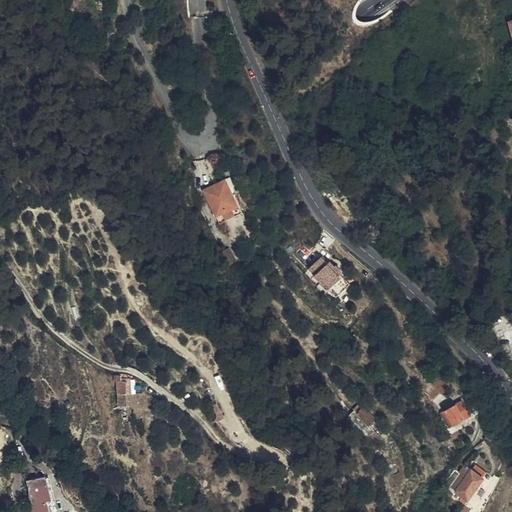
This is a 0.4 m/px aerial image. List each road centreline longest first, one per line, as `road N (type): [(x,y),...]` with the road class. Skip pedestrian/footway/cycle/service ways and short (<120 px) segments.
road 1 (motorway): [(0,332),(213,129),(383,0)]
road 2 (tertiary): [(511,401),(472,349),(325,219),(227,0)]
road 3 (motorway): [(272,0),(157,88),(0,232)]
road 4 (track): [(0,253),(44,322),(72,347),(152,383),(226,451),(267,461)]
